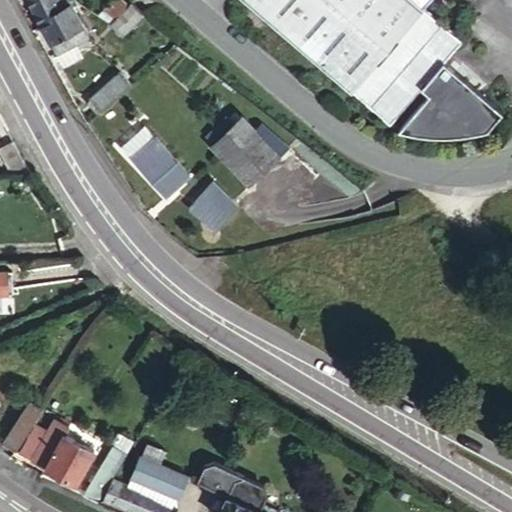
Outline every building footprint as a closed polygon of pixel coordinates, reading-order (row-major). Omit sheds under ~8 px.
[(69,0),(48,0),(33,8),(40,24),(67,10),(64,5),(71,2),(69,0)] [(125,6),(118,0),(108,0),(102,7),(114,18),(125,6)] [(263,0),(398,115),(430,78),(452,53),(469,31),(432,0),(263,0)] [(64,5),(67,10),(73,7),(72,4),(71,2),(64,5)] [(129,2),(125,6),(131,13),(136,8),(129,2)] [(125,6),(114,18),(109,24),(121,33),(141,12),(136,8),(131,13),(125,6)] [(67,10),(40,24),(49,41),(52,39),(67,31),(81,24),(73,7),(67,10)] [(87,35),(81,24),(67,31),(72,43),(74,42),(87,35)] [(67,31),(52,39),(57,51),(72,43),(67,31)] [(52,39),(49,41),(54,52),(57,51),(52,39)] [(57,51),(54,52),(61,64),(80,56),(74,42),(72,43),(57,51)] [(452,53),(430,78),(436,85),(405,121),(414,126),(419,128),(424,130),(430,132),(435,133),(441,134),(452,134),(463,133),(474,131),(479,129),(484,126),(494,121),(510,103),(452,53)] [(98,111),(129,82),(118,70),(87,99),(98,111)] [(247,109),(239,115),(253,130),(261,122),(247,109)] [(253,130),(239,115),(210,144),(249,185),(278,157),(253,130)] [(261,122),(253,130),(278,157),(286,149),(261,122)] [(166,197),(187,176),(141,126),(119,148),(166,197)] [(0,161),(7,175),(28,172),(9,138),(0,142),(0,161)] [(231,200),(214,183),(201,197),(209,204),(227,220),(228,218),(229,217),(231,201),(231,200)] [(209,204),(201,197),(191,208),(199,215),(209,204)] [(217,231),(227,220),(209,204),(199,215),(217,231)] [(0,272),(0,294),(7,295),(8,273),(0,272)] [(27,402),(0,443),(0,446),(10,452),(13,448),(29,423),(38,409),(27,402)] [(52,415),(45,431),(58,438),(63,432),(66,424),(52,415)] [(29,423),(13,448),(25,455),(39,429),(29,423)] [(39,429),(25,455),(31,458),(45,431),(39,429)] [(45,431),(31,458),(76,481),(93,448),(63,432),(58,438),(45,431)] [(98,499),(124,452),(110,444),(85,491),(98,499)] [(188,471),(142,451),(131,476),(177,496),(188,471)] [(225,492),(215,511),(267,511),(258,507),(266,492),(262,482),(243,473),(213,459),(203,462),(196,478),(225,492)] [(172,511),(176,504),(123,480),(112,505),(128,511),(172,511)]
